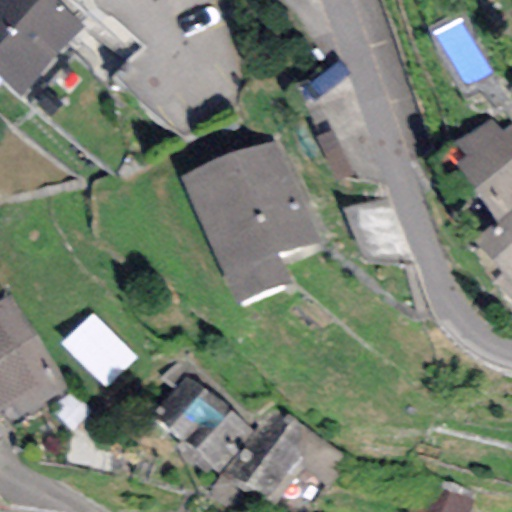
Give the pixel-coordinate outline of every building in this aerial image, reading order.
[(86,21),(60,0),(0,0),(0,79),(21,97),(86,21)] [(511,129),(510,127),(501,134),(489,119),(455,145),(464,156),(453,164),(497,221),(511,209),(511,129)] [(277,136),(181,178),(236,307),(288,285),(277,261),(322,241),(277,136)] [(511,209),(497,221),(476,239),(506,276),(495,285),(511,306),(511,209)] [(10,295),(0,300),(0,413),(15,405),(20,414),(64,389),(10,295)] [(71,348),(107,397),(146,369),(109,320),(71,348)] [(251,431),(184,377),(151,418),(218,471),(251,431)] [(302,511),(340,456),(286,419),(244,481),(290,511),(302,511)] [(470,511),(474,503),(414,482),(403,511),(470,511)]
